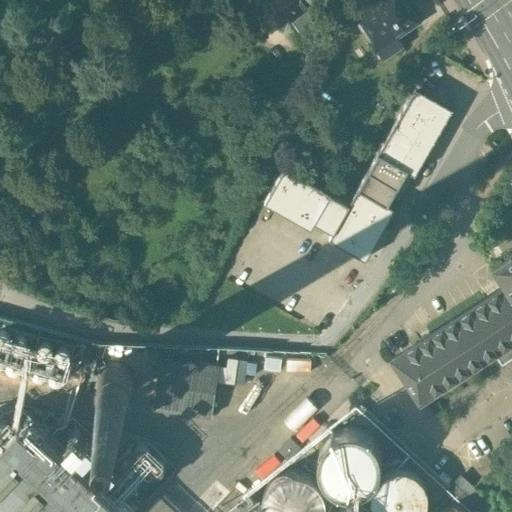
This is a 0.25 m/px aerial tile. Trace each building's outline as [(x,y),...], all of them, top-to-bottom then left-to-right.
[(279,0),(290,15),(292,17),(307,6),(315,0),(279,0)] [(404,0),(369,0),(351,12),(375,47),(376,47),(396,34),(418,19),(404,0)] [(325,30),(307,6),(292,17),(290,15),(288,17),(307,42),(325,30)] [(396,34),(376,47),(382,57),(403,44),(396,34)] [(411,94),(368,169),(398,186),(408,168),(415,173),(429,149),(453,107),(416,85),(411,94)] [(276,151),(260,142),(252,157),(268,166),(276,151)] [(349,202),(285,165),(265,201),(312,227),(316,220),(333,230),(334,231),(350,203),(349,202)] [(368,169),(349,202),(350,203),(334,231),(333,230),(329,237),(366,258),(395,207),(388,202),(393,194),(398,186),(368,169)] [(258,219),(249,238),(340,278),(348,259),(258,219)] [(511,256),(495,267),(507,285),(393,358),(420,400),(495,353),(502,364),(511,357),(511,256)] [(91,357),(83,355),(80,366),(88,368),(91,357)] [(218,366),(161,357),(153,408),(211,416),(218,366)] [(101,362),(95,360),(94,359),(92,358),(89,367),(92,367),(94,367),(99,368),(101,362)] [(390,394),(375,370),(373,369),(371,368),(369,368),(367,368),(366,369),(364,370),(363,371),(362,375),(362,377),(363,378),(378,402),(379,403),(381,404),(384,405),(386,404),(388,404),(389,402),(390,401),(391,398),(391,395),(390,394)] [(85,379),(77,377),(74,388),(82,390),(85,379)] [(89,382),(88,381),(86,380),(83,389),(86,389),(88,389),(93,390),(95,384),(89,382)] [(108,511),(119,500),(28,414),(0,442),(0,511),(108,511)] [(291,437),(279,449),(288,457),(299,445),(291,437)] [(399,438),(392,446),(399,452),(406,444),(399,438)] [(247,511),(239,501),(225,511),(247,511)]
